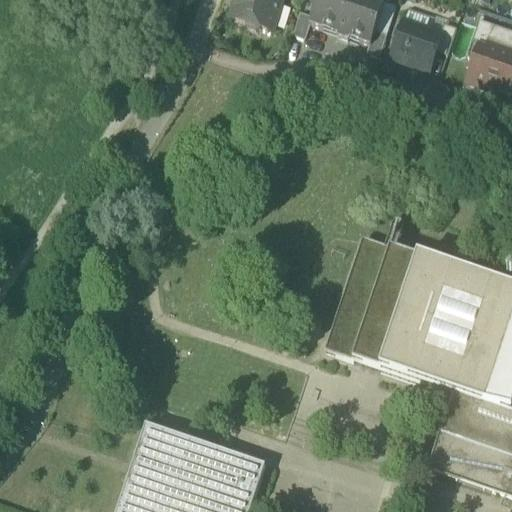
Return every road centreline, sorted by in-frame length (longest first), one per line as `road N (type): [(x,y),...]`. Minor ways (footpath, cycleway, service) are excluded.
road 1 (residential): [(210,0),(186,70),(116,179),(31,422),(0,462)]
road 2 (residential): [(511,145),(313,83)]
